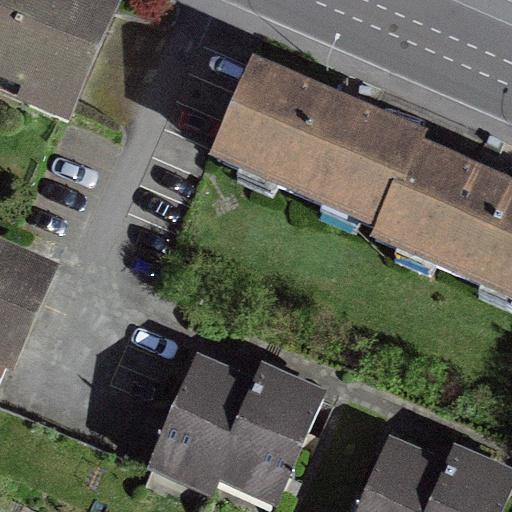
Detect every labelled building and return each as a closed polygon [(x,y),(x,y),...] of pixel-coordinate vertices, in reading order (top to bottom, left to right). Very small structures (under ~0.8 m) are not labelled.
[(113,17),(72,0),(0,0),(0,77),(32,91),(26,105),(67,123),(113,17)] [(380,241),(420,149),(257,78),(221,160),(382,231),(378,240),(380,241)] [(420,149),(380,241),(511,298),(511,200),(418,159),(422,150),(420,149)] [(0,362),(8,366),(46,276),(0,256),(0,362)] [(157,460),(216,485),(223,469),(257,389),(198,364),(157,460)] [(223,469),(282,495),(324,399),(264,373),(257,389),(223,469)] [(362,511),(432,511),(450,471),(391,446),(362,511)] [(432,511),(503,511),(511,492),(511,479),(457,455),(450,471),(432,511)]
